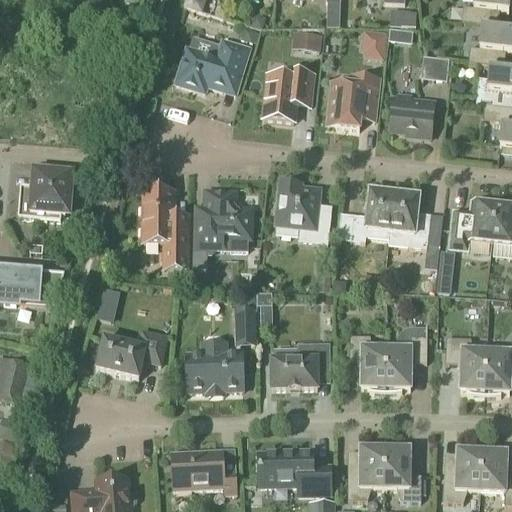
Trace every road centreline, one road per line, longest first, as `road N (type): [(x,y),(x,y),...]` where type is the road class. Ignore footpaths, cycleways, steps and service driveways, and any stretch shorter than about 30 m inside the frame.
road 1 (residential): [(511,432),(117,435),(70,447)]
road 2 (residential): [(511,179),(160,146)]
